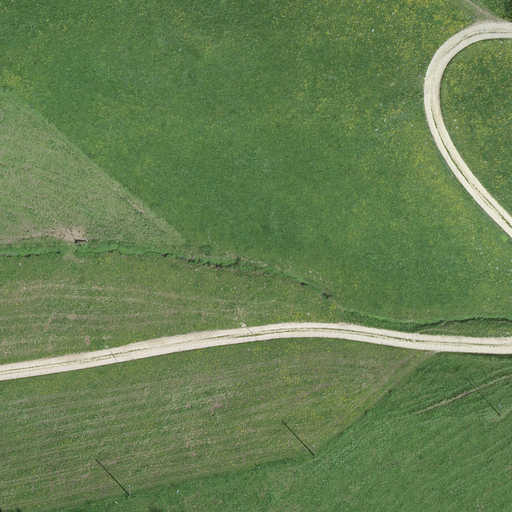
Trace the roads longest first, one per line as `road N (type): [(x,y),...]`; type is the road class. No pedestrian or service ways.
road 1 (track): [(511,344),(300,330),(0,373)]
road 2 (track): [(511,30),(457,39),(439,54),(428,86),(448,156),(511,229)]
